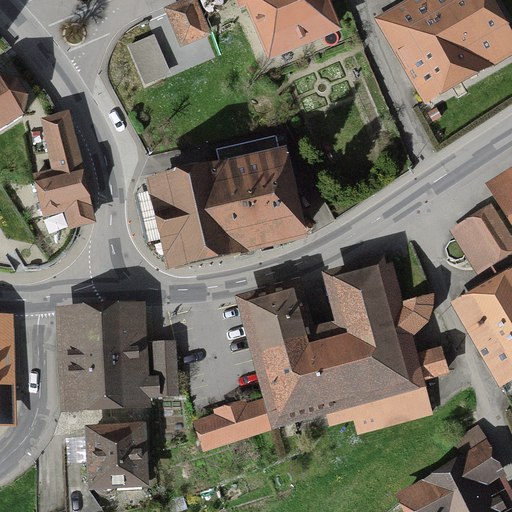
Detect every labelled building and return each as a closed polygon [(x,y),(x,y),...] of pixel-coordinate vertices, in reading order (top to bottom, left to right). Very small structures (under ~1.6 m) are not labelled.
[(237,0),(241,9),(251,5),(272,55),(336,29),(323,0),(237,0)] [(482,0),(439,0),(397,24),(432,85),(507,42),(482,0)] [(207,34),(193,1),(171,11),(185,44),(207,34)] [(169,75),(153,36),(129,47),(146,85),(169,75)] [(0,131),(23,117),(27,98),(17,82),(0,77),(0,131)] [(90,222),(65,120),(50,124),(54,140),(48,141),(56,173),(35,178),(44,216),(70,210),(75,226),(90,222)] [(283,160),(277,137),(217,150),(223,173),(157,188),(175,266),(263,245),(263,246),(302,237),(283,159),(283,160)] [(511,183),(495,194),(511,220),(511,183)] [(511,245),(511,242),(494,214),(472,228),(491,259),(511,245)] [(432,297),(403,305),(393,266),(336,282),(350,337),(308,348),(294,293),(250,305),(281,419),(327,405),(332,422),(356,415),(361,434),(432,414),(422,380),(446,373),(440,352),(417,359),(411,337),(425,323),(428,322),(431,308),(432,297)] [(511,289),(461,319),(499,384),(511,376),(511,289)] [(140,397),(135,316),(69,320),(74,402),(140,398),(140,397)] [(152,381),(153,396),(178,395),(176,344),(156,345),(157,381),(152,381)] [(276,427),(268,402),(246,410),(244,405),(219,413),(220,418),(198,425),(206,450),(276,427)] [(494,511),(479,483),(499,472),(485,445),(489,442),(480,428),(455,443),(464,457),(464,458),(405,496),(413,511),(494,511)] [(141,430),(92,433),(94,479),(95,486),(95,488),(96,490),(97,491),(98,493),(99,494),(101,495),(103,496),(104,496),(106,496),(108,496),(110,495),(111,495),(113,494),(114,493),(115,491),(116,490),(116,488),(117,486),(117,484),(144,483),(141,430)]
